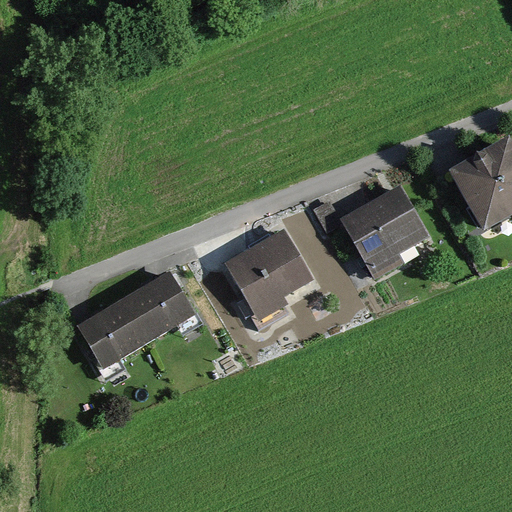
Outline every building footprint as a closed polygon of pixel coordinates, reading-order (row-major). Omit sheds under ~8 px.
[(511,149),(459,180),(493,239),(511,227),(511,149)] [(399,190),(340,224),(375,285),(405,268),(399,259),(429,242),(399,190)] [(288,237),(231,271),(263,324),(321,289),(288,237)] [(201,321),(175,280),(130,307),(156,349),(201,321)] [(156,349),(130,307),(85,335),(111,377),(156,349)]
